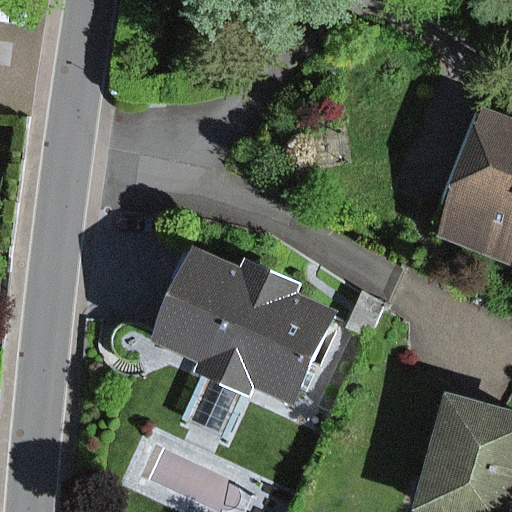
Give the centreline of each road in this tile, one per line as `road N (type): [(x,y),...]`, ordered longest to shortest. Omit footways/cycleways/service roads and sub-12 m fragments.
road 1 (residential): [(90,0),(58,243),(37,511)]
road 2 (unknown): [(212,195),(331,246),(444,316)]
road 3 (unknown): [(212,195),(283,60),(341,0)]
